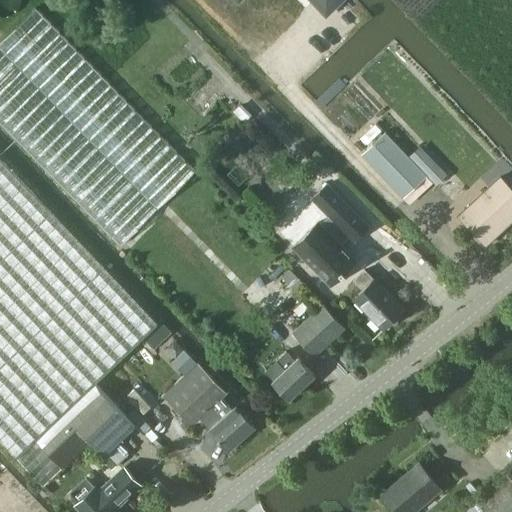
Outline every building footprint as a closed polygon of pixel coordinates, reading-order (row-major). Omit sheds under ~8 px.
[(313,0),(327,14),(340,0),(313,0)] [(36,9),(0,42),(0,122),(120,246),(195,170),(36,9)] [(385,132),(363,153),(405,197),(427,175),(385,132)] [(44,484),(61,468),(91,440),(104,454),(136,425),(95,383),(157,323),(0,157),(0,437),(26,465),(25,466),(44,484)] [(487,246),(511,222),(511,189),(501,177),(459,216),(487,246)] [(319,221),(294,245),(331,284),(356,259),(341,243),(349,235),(354,240),(370,225),(328,183),(313,198),(330,215),(321,223),(319,221)] [(362,289),(353,297),(383,329),(405,308),(374,276),(373,278),(362,289)] [(315,355),(344,329),(321,304),(292,331),(315,355)] [(163,319),(148,337),(158,346),(174,327),(163,319)] [(294,359),(286,351),(264,370),(274,378),(272,380),(290,398),(315,375),(297,357),(294,359)] [(231,408),(222,398),(227,393),(197,362),(164,394),(193,425),(201,418),(210,427),(208,429),(228,450),(255,427),(236,404),(231,408)] [(415,511),(442,489),(419,463),(406,474),(408,476),(398,486),(396,484),(384,495),(395,507),(394,509),(396,511),(415,511)] [(142,485),(126,467),(100,489),(97,486),(95,487),(86,476),(68,491),(77,501),(77,504),(84,511),(120,511),(117,507),(142,485)] [(511,511),(511,467),(476,501),(464,511),(511,511)]
